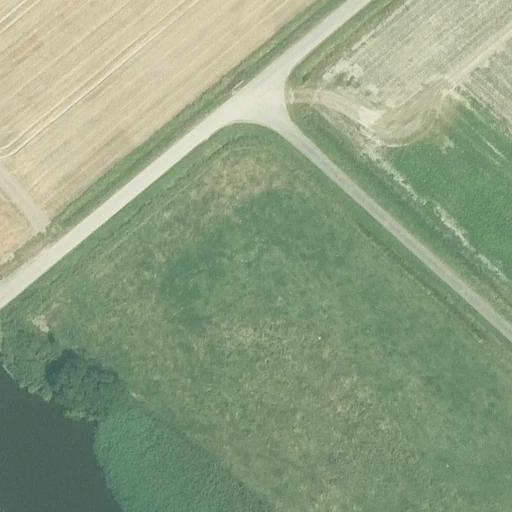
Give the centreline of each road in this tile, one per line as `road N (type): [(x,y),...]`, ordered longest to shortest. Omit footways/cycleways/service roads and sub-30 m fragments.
road 1 (unclassified): [(511,335),(249,92)]
road 2 (unclassified): [(0,299),(249,92)]
road 3 (unclassified): [(249,92),(361,0)]
